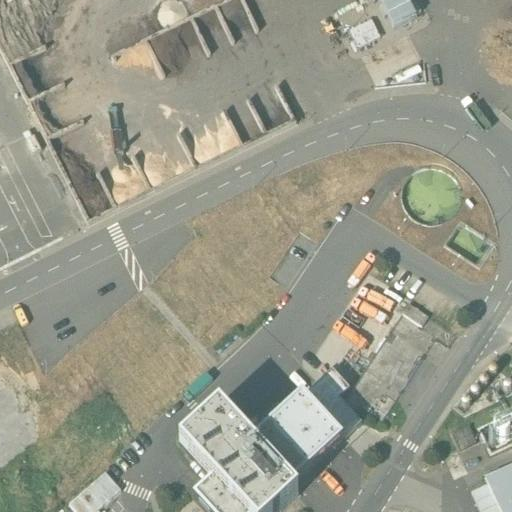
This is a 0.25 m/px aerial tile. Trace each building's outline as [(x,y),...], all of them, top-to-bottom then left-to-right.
[(386,0),(397,30),(422,21),(414,0),(386,0)] [(376,23),(353,34),(361,52),(384,42),(376,23)] [(219,413),(179,450),(211,485),(193,502),(202,511),(283,511),(298,498),(292,492),(343,445),(302,401),(284,417),(277,409),(260,425),(268,433),(251,448),(219,413)] [(511,415),(477,432),(490,459),(511,448),(511,415)] [(487,490),(471,498),(477,511),(511,511),(511,470),(484,484),(487,490)]
